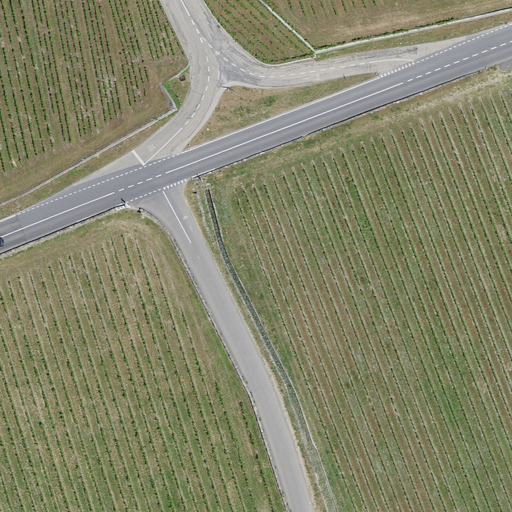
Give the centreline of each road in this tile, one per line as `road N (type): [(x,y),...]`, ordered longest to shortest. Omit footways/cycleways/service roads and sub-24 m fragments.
road 1 (unclassified): [(156,177),(250,354),(303,511)]
road 2 (secondary): [(156,177),(435,71)]
road 3 (tertiary): [(435,71),(378,60),(258,75),(212,58)]
road 4 (secondary): [(0,238),(156,177)]
road 5 (tertiary): [(212,58),(200,102),(157,155),(156,177)]
